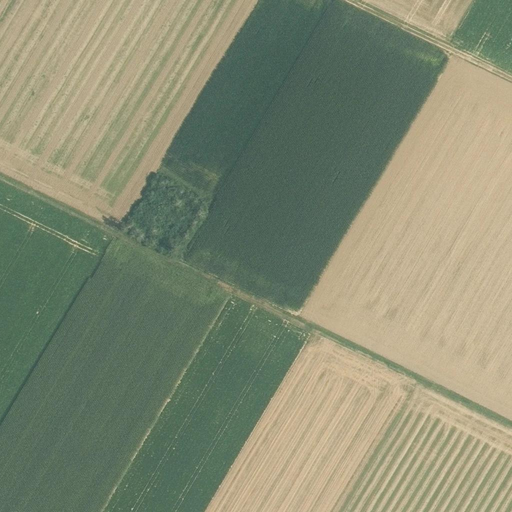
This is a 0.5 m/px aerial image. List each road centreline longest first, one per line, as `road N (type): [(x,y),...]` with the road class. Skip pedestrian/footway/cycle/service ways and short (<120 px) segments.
road 1 (track): [(511,429),(0,179)]
road 2 (track): [(341,0),(511,83)]
